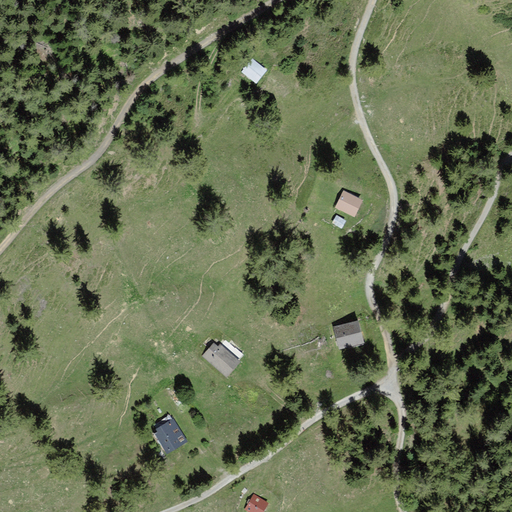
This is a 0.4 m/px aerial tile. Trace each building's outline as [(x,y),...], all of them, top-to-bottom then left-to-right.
[(252,58),(240,72),(255,84),(267,70),(252,58)] [(364,200),(345,188),(335,205),(354,216),(364,200)] [(358,322),(333,329),(338,348),(363,342),(358,322)] [(207,359),(227,377),(240,361),(220,344),(207,359)] [(153,430),(167,451),(184,440),(169,418),(153,430)] [(254,494),(245,510),(248,511),(263,511),(269,502),(254,494)]
